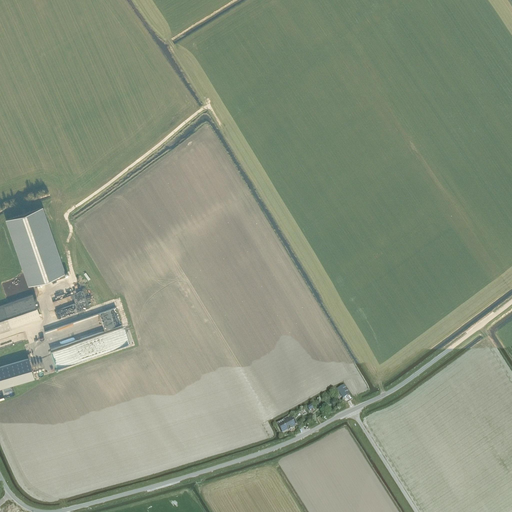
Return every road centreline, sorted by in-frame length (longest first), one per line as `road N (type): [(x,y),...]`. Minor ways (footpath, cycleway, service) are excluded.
road 1 (unclassified): [(10,494),(31,509),(57,511),(282,448),(423,375),(511,301)]
road 2 (track): [(64,215),(207,104),(219,124)]
road 3 (track): [(134,0),(207,104)]
